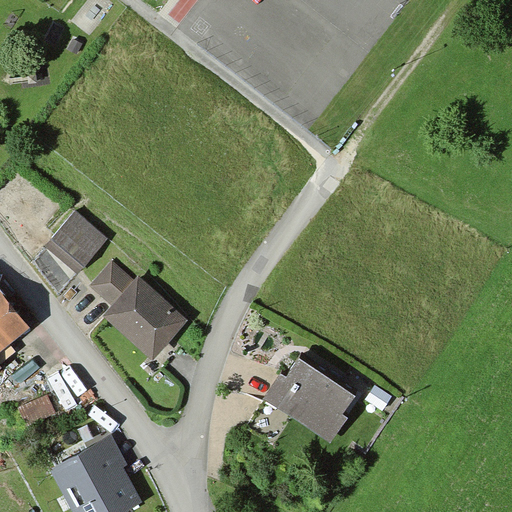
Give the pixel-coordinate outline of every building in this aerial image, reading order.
[(104,239),(72,211),(49,238),(81,265),(104,239)] [(132,283),(110,263),(90,285),(113,305),(105,313),(123,330),(127,326),(154,349),(180,319),(136,279),(132,283)] [(0,339),(20,324),(0,299),(0,339)] [(355,388),(299,351),(285,372),(280,368),(260,396),(263,398),(243,427),(271,445),(291,417),(322,438),(342,410),(340,409),(355,388)] [(371,402),(383,409),(390,398),(379,390),(371,402)] [(17,408),(25,425),(52,412),(44,396),(17,408)] [(105,442),(55,471),(78,511),(122,511),(139,502),(105,442)]
